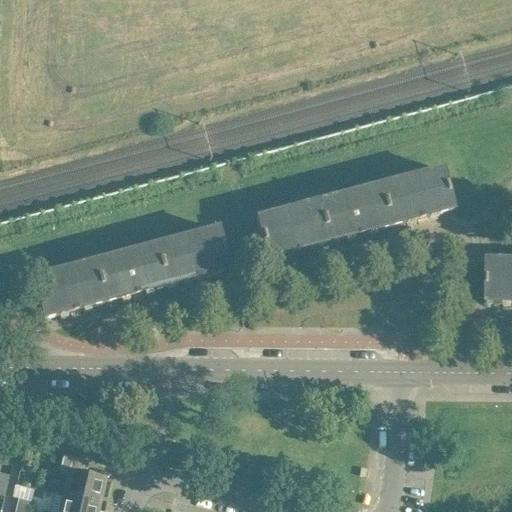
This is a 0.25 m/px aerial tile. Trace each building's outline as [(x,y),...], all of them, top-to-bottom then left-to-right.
[(390,229),(452,212),(441,171),(379,187),(390,229)] [(329,245),(390,229),(379,187),(318,203),(329,245)] [(267,262),(329,245),(318,203),(255,220),(267,262)] [(217,230),(154,247),(166,289),(228,272),(217,230)] [(105,305),(166,289),(154,247),(94,263),(105,305)] [(511,305),(511,262),(487,262),(487,305),(511,305)] [(43,321),(105,305),(94,263),(32,280),(43,321)] [(84,477),(88,463),(62,457),(59,472),(68,474),(63,498),(97,506),(103,482),(84,477)] [(0,497),(3,498),(8,479),(0,476),(0,497)] [(53,495),(49,511),(95,511),(97,506),(63,498),(53,495)] [(27,511),(30,503),(17,500),(15,511),(20,511),(27,511)]
